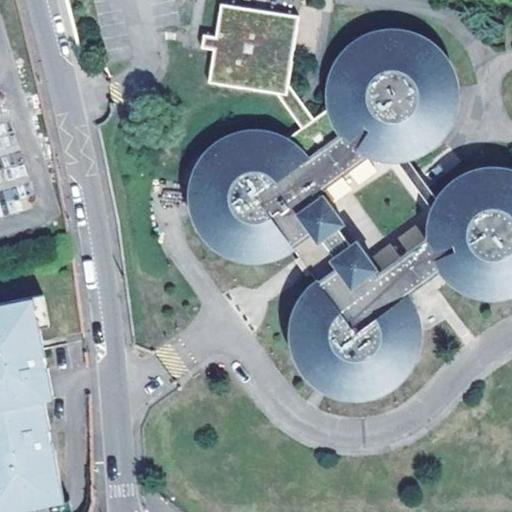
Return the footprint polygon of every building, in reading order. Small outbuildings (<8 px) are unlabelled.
[(420,340),(420,332),(420,323),(418,316),(416,308),(412,301),(408,294),(406,291),(435,270),(440,277),(446,283),(452,288),(459,292),(466,295),(473,298),(481,299),(489,300),(497,300),(505,298),(511,295),(511,183),(506,184),(505,170),(499,168),(491,167),(483,168),(475,169),(467,172),(460,175),(453,179),(447,184),(441,190),(436,195),(434,199),(436,203),(429,209),(427,213),(426,217),(424,225),(424,233),(424,235),(373,272),(370,270),(374,267),(354,240),(350,243),(336,224),(341,221),(321,195),(317,198),(314,193),(365,156),(390,138),(401,154),(404,158),(410,157),(417,154),(424,150),(431,145),(437,139),(442,133),(446,126),(450,119),(452,111),(454,103),(454,95),(454,87),(453,79),(451,75),(450,72),(447,64),(443,57),(438,51),(432,45),(426,40),(419,36),(411,33),(404,30),(395,29),(387,29),(379,30),(372,31),(364,34),(356,37),(350,41),(343,47),(338,53),(333,59),(329,67),(326,74),(324,82),(323,90),(323,92),(323,98),(324,106),(326,114),(329,121),(332,128),(336,134),(325,142),(301,108),(313,38),(235,25),(229,57),(217,55),(215,68),(227,70),(221,102),(290,115),(315,150),(304,158),(300,153),(294,147),(288,142),(281,138),(274,135),(266,133),(258,131),(250,131),(242,131),(234,133),(227,136),(220,140),(213,144),(207,149),(201,155),(196,161),(193,168),(190,176),(188,183),(187,192),(187,199),(188,207),(189,215),(192,222),(196,230),(201,236),(206,242),(212,247),(218,252),(225,256),(233,258),(241,260),(249,261),(257,260),(265,260),(273,258),(280,255),(287,250),(290,248),(296,256),(292,260),(303,275),(308,272),(314,280),(310,283),(304,290),(300,296),(296,303),(293,310),(290,318),(290,326),(290,334),(290,343),(292,350),(295,357),(299,364),(303,372),(309,377),(315,383),(321,387),(329,391),(336,394),(344,395),(352,396),(360,396),(368,395),(376,392),(383,390),(390,386),(397,381),(403,375),(408,369),(412,363),(415,355),(418,347),(420,340)] [(386,160),(394,160),(401,154),(390,138),(365,156),(370,157),(378,159),(386,160)] [(401,154),(394,160),(429,209),(436,203),(434,199),(404,158),(401,154)] [(72,260),(67,234),(44,239),(50,265),(72,260)] [(41,298),(31,300),(37,330),(47,328),(41,298)] [(31,300),(0,306),(0,511),(25,511),(63,503),(42,402),(52,400),(37,330),(31,300)]
